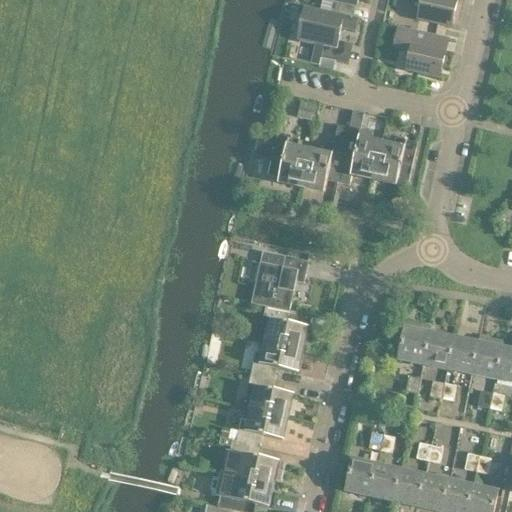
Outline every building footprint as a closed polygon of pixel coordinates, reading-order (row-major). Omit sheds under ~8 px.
[(456,0),(421,0),(422,0),(417,21),(450,28),(456,0)] [(334,48),(337,49),(342,29),(356,32),(359,18),(303,6),(295,40),(323,46),(321,58),(331,60),(334,48)] [(410,51),(406,71),(439,79),(445,51),(443,51),(446,39),(397,28),(393,47),(410,51)] [(292,128),(308,132),(317,103),(301,99),(292,128)] [(301,187),(324,192),(327,181),(337,183),(349,129),(337,127),(332,148),(323,146),(321,154),(309,151),(301,187)] [(371,134),(350,130),(349,129),(337,183),(349,186),(352,175),(373,180),(381,144),(369,141),(371,134)] [(279,182),(301,187),(309,151),(296,148),(298,141),(277,137),(269,176),(280,179),(279,182)] [(408,184),(416,144),(395,139),(393,147),(381,144),(373,180),(396,185),(397,181),(408,184)] [(254,294),(251,305),(265,308),(265,307),(289,312),(291,302),(296,283),(304,284),(309,263),(285,257),(263,253),(260,264),(254,294)] [(268,330),(266,338),(265,343),(302,351),(307,327),(295,324),(297,314),(289,312),(265,307),(265,308),(260,329),(268,330)] [(398,360),(422,365),(428,333),(430,327),(406,322),(398,360)] [(422,365),(423,365),(447,370),(453,338),(428,333),(422,365)] [(471,374),(471,375),(495,379),(502,348),(503,342),(478,337),(477,343),(471,374)] [(447,370),(471,374),(477,343),(453,338),(447,370)] [(255,354),(250,375),(275,380),(277,368),(297,372),(302,351),(265,343),(263,355),(255,354)] [(511,382),(511,349),(502,348),(495,379),(511,382)] [(250,375),(250,377),(246,396),(253,398),(250,410),(287,418),(293,395),(272,390),(275,380),(250,375)] [(417,395),(420,379),(409,377),(406,392),(417,395)] [(440,399),(444,384),(433,382),(430,397),(440,399)] [(444,384),(440,399),(453,402),(456,386),(444,384)] [(489,409),(492,394),(481,392),(478,407),(489,409)] [(492,394),(489,409),(501,412),(504,396),(492,394)] [(241,421),(239,431),(222,428),(220,437),(260,446),(263,436),(282,440),(287,418),(250,410),(248,422),(241,421)] [(379,451),(383,436),(372,433),(368,449),(379,451)] [(383,436),(379,451),(391,454),(395,438),(383,436)] [(224,448),(218,473),(273,485),(278,461),(258,456),(260,446),(220,437),(218,447),(224,448)] [(427,462),(431,446),(420,444),(416,459),(427,462)] [(431,446),(427,462),(440,464),(443,449),(431,446)] [(475,472),(477,465),(479,457),(468,454),(465,470),(475,472)] [(479,457),(477,465),(475,472),(488,475),(491,460),(479,457)] [(344,492),(369,497),(376,465),(351,460),(344,492)] [(393,502),(400,470),(376,465),(369,497),(393,502)] [(417,508),(424,476),(400,470),(393,502),(417,508)] [(208,501),(207,506),(232,511),(253,511),(255,505),(268,508),(273,485),(218,473),(214,496),(218,497),(217,503),(208,501)] [(437,511),(441,511),(448,481),(424,476),(417,508),(437,511)] [(466,511),(472,486),(448,481),(441,511),(466,511)] [(472,486),(466,511),(492,511),(497,492),(472,486)]
